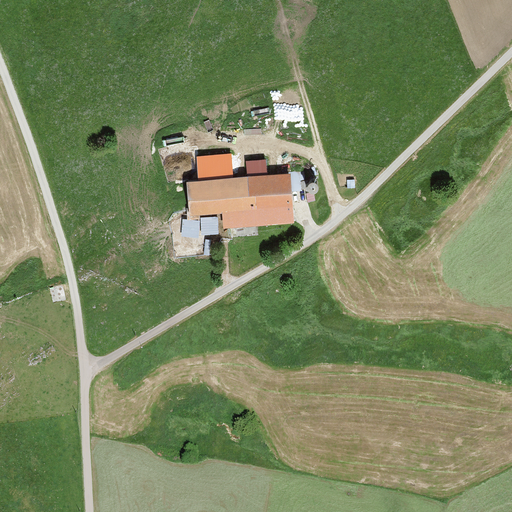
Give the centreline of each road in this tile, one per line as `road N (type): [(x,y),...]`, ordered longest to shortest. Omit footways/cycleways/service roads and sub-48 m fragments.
road 1 (unclassified): [(511,52),(326,229),(85,372)]
road 2 (unclassified): [(85,372),(65,253),(0,62)]
road 3 (unclassified): [(89,511),(85,372)]
